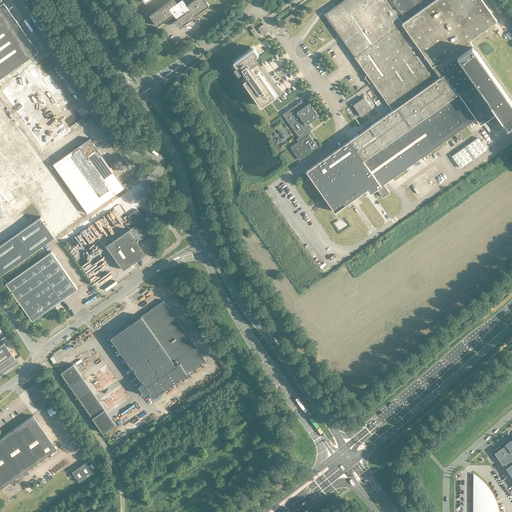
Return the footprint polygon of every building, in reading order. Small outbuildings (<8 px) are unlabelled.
[(0,0),(0,79),(34,56),(0,8),(0,2),(3,1),(2,0),(0,0)] [(143,0),(146,3),(149,0),(179,0),(177,2),(175,0),(169,0),(149,14),(157,25),(174,14),(177,18),(175,20),(180,27),(196,16),(195,15),(193,14),(187,4),(184,0),(143,0)] [(192,0),(187,4),(193,14),(195,15),(210,5),(207,0),(206,0),(192,0)] [(393,110),(350,140),(307,170),(335,211),(368,188),(371,193),(377,188),(383,197),(390,192),(384,183),(454,134),(459,140),(461,138),(457,132),(476,118),(481,125),(498,113),(507,126),(511,122),(511,101),(472,45),(473,45),(469,40),(497,20),(482,0),(434,0),(409,18),(406,14),(426,0),(343,0),(325,13),(333,24),(393,110)] [(299,16),(296,11),(284,19),(287,24),(299,16)] [(234,61),(237,66),(234,68),(239,74),(243,72),(248,78),(244,81),(261,105),(276,95),(258,71),(256,72),(252,65),(259,60),(256,55),(259,54),(254,47),(234,61)] [(28,71),(1,90),(42,148),(69,129),(66,125),(81,114),(46,65),(31,76),(28,71)] [(373,108),(365,97),(353,105),(361,116),(373,108)] [(295,153),(297,155),(296,155),(297,156),(297,155),(297,156),(297,157),(298,156),(299,158),(299,159),(299,158),(300,160),(301,159),(303,157),(303,158),(304,157),(303,157),(304,157),(305,157),(304,156),(306,155),(307,155),(306,155),(308,154),(309,154),(309,153),(310,153),(309,153),(311,152),(312,152),(312,151),(318,147),(309,134),(308,135),(307,134),(307,133),(306,133),(306,132),(312,128),(308,123),(309,122),(309,123),(310,122),(309,122),(315,118),(316,118),(317,116),(318,117),(318,116),(319,115),(318,114),(317,112),(316,112),(316,111),(314,109),(315,109),(314,109),(313,107),(312,106),(313,106),(312,106),(311,104),(310,103),(309,103),(308,103),(308,104),(307,105),(306,105),(306,106),(302,100),(283,114),(287,120),(287,121),(287,120),(289,122),(289,123),(290,123),(289,123),(289,124),(290,123),(291,125),(291,126),(292,127),(292,128),(293,128),(293,129),(295,130),(294,131),(295,131),(299,137),(300,137),(300,138),(301,139),(302,139),(300,140),(299,141),(299,140),(299,141),(297,142),(295,144),(295,143),(295,144),(294,144),(294,145),(292,146),(291,147),(292,148),(291,148),(292,148),(293,150),(294,151),(295,153),(295,154),(295,153)] [(90,138),(53,164),(88,213),(125,187),(113,171),(114,170),(113,170),(111,167),(111,166),(110,167),(90,138)] [(486,149),(478,138),(453,156),(461,167),(486,149)] [(146,254),(138,242),(144,238),(153,232),(137,209),(128,216),(135,225),(107,245),(124,270),(146,254)] [(41,217),(33,222),(0,245),(0,274),(1,275),(55,237),(41,217)] [(51,251),(6,283),(32,320),(63,299),(61,296),(65,293),(67,296),(70,294),(68,291),(73,288),(74,291),(78,288),(51,251)] [(142,314),(111,336),(111,337),(133,367),(130,369),(140,384),(138,385),(145,395),(147,394),(151,399),(153,397),(154,398),(189,373),(189,372),(206,360),(164,300),(142,315),(142,314)] [(3,342),(0,344),(0,369),(15,359),(3,342)] [(74,364),(61,372),(103,432),(116,424),(74,364)] [(0,488),(3,486),(56,449),(33,415),(0,438),(0,488)] [(511,439),(511,441),(508,442),(506,444),(502,446),(500,448),(497,449),(494,452),(495,454),(496,456),(498,458),(500,460),(503,464),(505,463),(511,473),(511,439)] [(72,472),(79,482),(99,468),(92,458),(72,472)] [(497,511),(497,510),(497,509),(496,507),(496,505),(495,503),(495,502),(494,500),(493,498),(492,496),(491,494),(491,493),(489,491),(488,489),(487,488),(486,486),(484,485),(483,483),(481,481),(480,480),(479,479),(477,478),(476,477),(475,476),(474,511),(497,511)]
